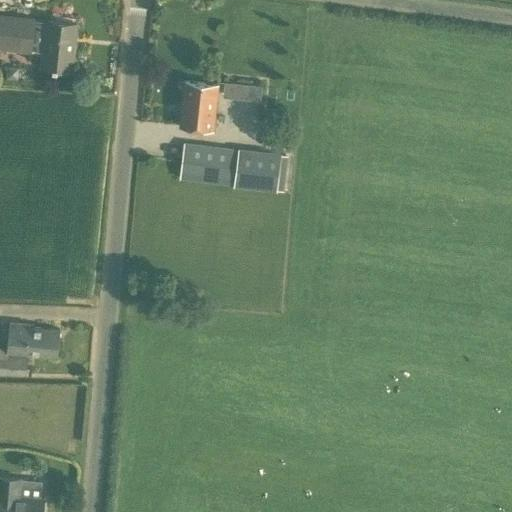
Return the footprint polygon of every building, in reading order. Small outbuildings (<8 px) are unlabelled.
[(76,22),(48,19),(47,21),(14,16),(14,14),(0,12),(0,45),(11,47),(31,50),(32,48),(44,50),(43,66),(71,69),(76,22)] [(19,66),(6,65),(5,77),(17,78),(19,66)] [(213,128),(217,84),(185,81),(181,125),(213,128)] [(240,98),(260,100),(262,85),(241,83),(240,98)] [(276,189),(280,154),(184,142),(180,178),(276,189)] [(30,324),(10,322),(9,346),(0,345),(0,370),(25,373),(28,352),(56,354),(58,328),(30,326),(30,324)] [(23,477),(0,474),(0,511),(42,511),(43,498),(21,496),(23,477)]
